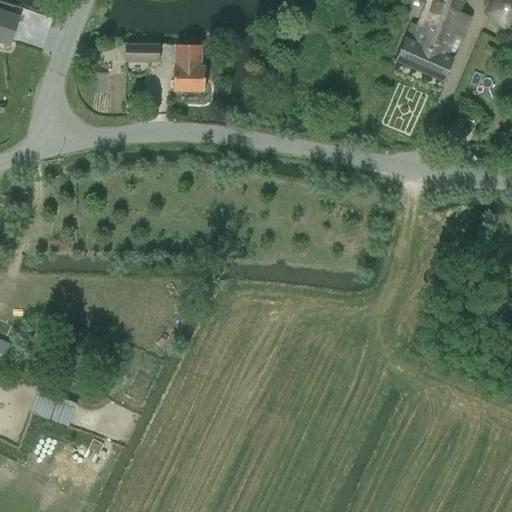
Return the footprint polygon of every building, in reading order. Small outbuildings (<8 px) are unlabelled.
[(410,23),(394,61),(442,81),(469,17),(458,13),(463,0),(427,0),(417,25),(410,23)] [(511,0),(489,0),(485,12),(503,29),(507,26),(511,30),(511,0)] [(18,17),(0,10),(0,42),(9,46),(18,17)] [(175,45),(175,51),(175,66),(172,66),(172,91),(203,91),(203,66),(202,66),(202,45),(175,45)] [(158,46),(126,46),(126,61),(158,62),(158,46)]
